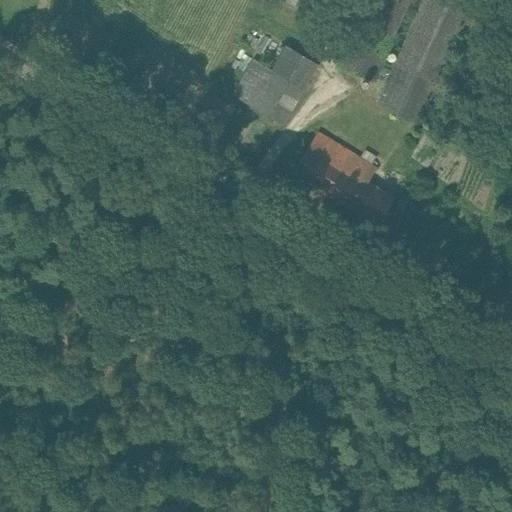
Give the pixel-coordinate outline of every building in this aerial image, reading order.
[(287,0),(320,14),(326,0),(287,0)] [(370,0),(341,65),(375,82),(412,0),(370,0)] [(476,0),(475,0),(422,0),(376,105),(421,125),(476,0)] [(254,59),(233,95),(283,124),(318,64),(287,45),(272,69),(254,59)] [(360,157),(318,131),(293,172),(378,225),(394,197),(369,181),(378,167),(373,164),(377,157),(365,149),(360,157)]
